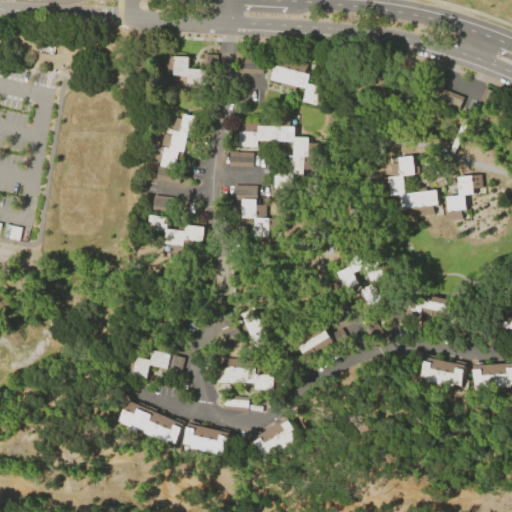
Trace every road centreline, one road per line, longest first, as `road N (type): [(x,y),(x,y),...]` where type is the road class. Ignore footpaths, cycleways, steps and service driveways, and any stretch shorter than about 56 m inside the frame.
road 1 (residential): [(511,352),(369,351),(248,431),(209,404),(198,374),(228,299),(211,174),(229,99),(229,22)]
road 2 (tertiary): [(229,22),(387,35),(471,57)]
road 3 (tertiary): [(481,34),(332,3)]
road 4 (tertiary): [(0,9),(130,16)]
